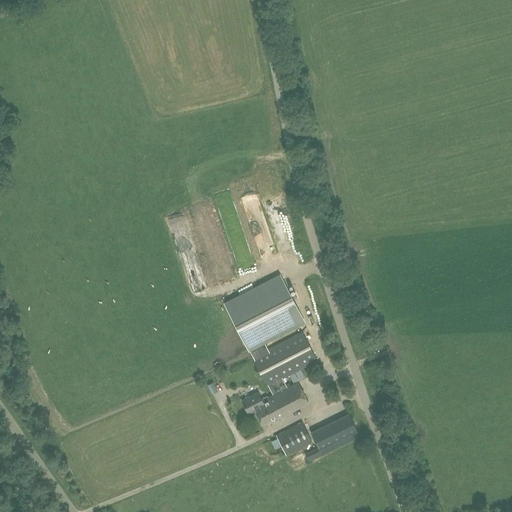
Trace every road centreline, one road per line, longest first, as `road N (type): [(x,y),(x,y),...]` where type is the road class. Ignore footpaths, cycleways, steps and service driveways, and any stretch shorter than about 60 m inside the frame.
road 1 (unclassified): [(404,511),(307,223),(262,0)]
road 2 (unclassified): [(74,511),(0,404)]
